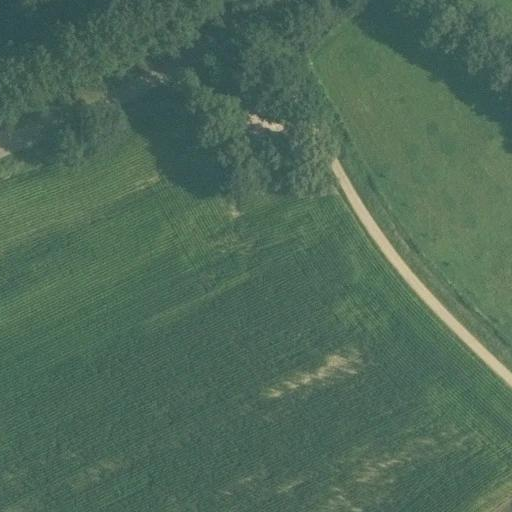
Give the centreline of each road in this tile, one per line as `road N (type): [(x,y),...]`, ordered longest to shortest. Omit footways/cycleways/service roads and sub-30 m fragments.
road 1 (track): [(258,20),(359,206),(411,279),(511,374)]
road 2 (unclassified): [(0,151),(291,0)]
